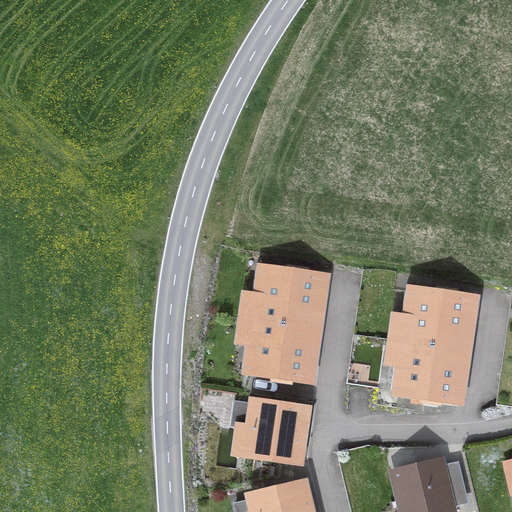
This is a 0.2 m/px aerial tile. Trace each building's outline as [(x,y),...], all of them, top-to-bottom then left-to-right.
[(331,274),(253,261),(233,373),(312,387),(331,274)] [(481,295),(401,280),(380,394),(459,409),(481,295)] [(310,411),(239,396),(226,457),(298,472),(310,411)] [(511,511),(511,445),(510,446),(511,455),(511,460),(500,463),(511,511)] [(447,511),(437,457),(383,468),(391,511),(447,511)] [(309,511),(302,477),(233,492),(237,511),(309,511)]
